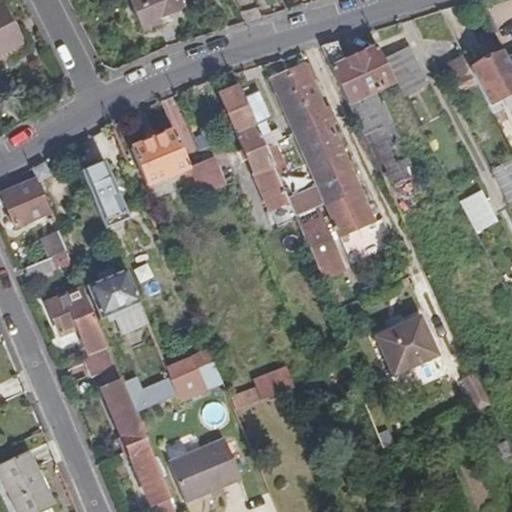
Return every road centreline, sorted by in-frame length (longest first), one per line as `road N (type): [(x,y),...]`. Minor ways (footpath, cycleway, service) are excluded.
road 1 (tertiary): [(95,105),(404,0)]
road 2 (residential): [(98,511),(0,282)]
